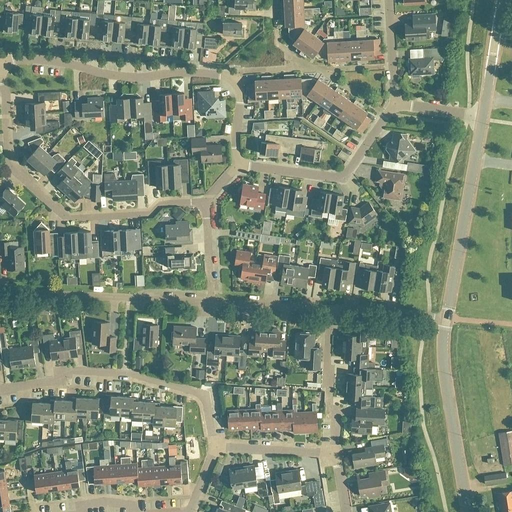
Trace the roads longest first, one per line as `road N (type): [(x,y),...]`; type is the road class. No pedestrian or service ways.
road 1 (residential): [(237,165),(240,104),(230,77),(129,78),(52,61),(0,63)]
road 2 (residential): [(204,202),(160,204),(150,215),(66,219),(7,165),(0,79)]
road 3 (residential): [(214,447),(203,397),(166,385),(72,371),(0,390)]
road 4 (residential): [(209,304),(0,293)]
road 5 (residential): [(445,318),(482,118)]
road 6 (residential): [(467,511),(443,366),(445,318)]
road 7 (residential): [(237,165),(344,175),(386,114)]
road 8 (residential): [(336,454),(326,365),(330,309)]
road 9 (residential): [(336,454),(214,447)]
road 10 (residential): [(330,309),(209,304)]
